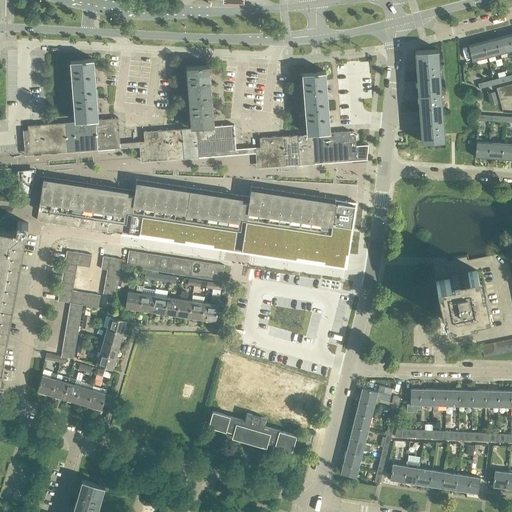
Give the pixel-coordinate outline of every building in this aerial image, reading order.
[(507,36),(494,39),(498,54),(511,51),(507,36)] [(494,39),(481,43),(485,58),(498,54),(494,39)] [(485,58),(481,43),(469,46),(468,46),(472,62),(473,61),(485,58)] [(438,51),(439,51),(439,50),(415,52),(415,53),(415,52),(418,82),(440,80),(438,51)] [(93,59),(71,61),(73,92),(96,90),(93,59)] [(209,66),(187,67),(189,98),(212,96),(209,66)] [(325,72),(303,74),(305,104),(328,102),(325,72)] [(442,110),(440,80),(418,82),(420,112),(442,110)] [(491,81),(478,84),(479,89),(493,86),(491,81)] [(505,99),(511,98),(508,86),(502,87),(505,99)] [(497,89),(500,101),(505,99),(502,87),(497,89)] [(96,90),(73,92),(76,122),(88,121),(95,121),(98,121),(96,90)] [(494,93),(488,94),(491,105),(497,104),(494,93)] [(212,96),(189,98),(192,129),(196,128),(214,127),(212,96)] [(328,102),(305,104),(308,135),(312,134),(330,133),(328,102)] [(442,110),(420,112),(422,142),(421,142),(421,143),(445,141),(445,140),(444,140),(442,110)] [(50,124),(28,126),(28,131),(29,141),(30,151),(52,149),(60,149),(60,150),(61,151),(62,151),(63,152),(64,152),(65,152),(66,152),(67,152),(68,152),(69,152),(70,152),(70,151),(71,151),(72,151),(74,152),(75,152),(86,151),(98,150),(97,146),(105,145),(109,149),(112,145),(120,144),(119,129),(118,119),(99,120),(98,121),(95,121),(88,121),(76,122),(75,122),(72,123),(50,124)] [(159,131),(143,132),(144,142),(146,157),(161,156),(168,155),(168,160),(236,155),(236,150),(235,135),(235,133),(234,125),(218,126),(215,127),(214,127),(196,128),(192,129),(191,129),(181,129),(166,130),(159,131)] [(330,133),(312,134),(314,159),(314,160),(315,164),(319,164),(339,162),(367,160),(368,145),(359,146),(356,146),(355,136),(350,136),(350,132),(331,133),(330,133)] [(282,137),(260,138),(260,148),(261,163),(262,168),(315,164),(314,160),(314,159),(312,134),(308,135),(307,135),(297,136),(282,137)] [(476,157),(490,158),(491,143),(477,142),(477,141),(476,141),(475,158),(476,158),(476,157)] [(504,144),(491,143),(490,158),(503,159),(504,144)] [(511,144),(504,144),(503,159),(511,159),(511,144)] [(17,171),(18,174),(18,182),(19,193),(31,195),(34,179),(36,169),(17,171)] [(130,222),(128,235),(235,252),(236,241),(238,231),(239,221),(240,218),(242,202),(242,200),(243,199),(243,196),(137,180),(135,195),(134,197),(132,212),(131,215),(130,222)] [(40,201),(37,219),(38,220),(38,221),(39,221),(39,222),(40,222),(49,223),(122,234),(128,235),(130,222),(131,215),(132,212),(134,197),(128,196),(128,194),(127,193),(127,194),(43,181),(40,201)] [(236,241),(235,252),(241,253),(346,269),(356,203),(251,187),(250,197),(243,196),(243,199),(242,200),(242,202),(240,218),(239,221),(238,231),(236,241)] [(1,230),(0,235),(0,300),(11,302),(23,234),(26,235),(28,224),(11,221),(9,231),(1,230)] [(129,251),(127,267),(133,268),(139,269),(145,270),(151,271),(153,255),(147,254),(141,253),(135,252),(129,251)] [(77,266),(83,267),(85,254),(79,253),(77,266)] [(92,255),(85,254),(83,267),(90,268),(92,255)] [(153,255),(151,271),(156,272),(162,273),(165,257),(159,256),(153,255)] [(165,257),(162,273),(168,273),(174,274),(180,275),(183,260),(177,259),(171,258),(165,257)] [(122,260),(115,259),(113,271),(120,273),(122,260)] [(183,260),(180,275),(186,276),(192,277),(194,261),(188,260),(183,260)] [(194,261),(192,277),(198,278),(204,279),(210,280),(212,264),(206,263),(200,262),(194,261)] [(76,273),(77,266),(71,265),(65,264),(64,270),(76,273)] [(212,264),(210,280),(216,281),(222,282),(224,266),(218,265),(212,264)] [(75,279),(76,273),(64,270),(63,277),(75,279)] [(106,277),(119,279),(120,273),(113,271),(108,270),(106,277)] [(453,279),(436,282),(441,307),(444,306),(447,323),(472,318),(471,315),(488,312),(482,287),(480,288),(477,271),(452,276),(453,279)] [(120,273),(118,286),(124,287),(126,274),(120,273)] [(74,285),(75,279),(63,277),(62,283),(74,285)] [(104,288),(117,290),(118,284),(106,282),(104,288)] [(62,283),(61,289),(73,291),(74,285),(62,283)] [(206,288),(206,289),(221,291),(221,285),(207,283),(206,288)] [(128,291),(126,308),(139,310),(143,294),(144,288),(144,286),(138,285),(137,287),(136,293),(129,292),(129,291),(128,291)] [(117,290),(104,288),(103,294),(116,296),(117,290)] [(143,294),(139,310),(152,312),(154,296),(155,290),(144,288),(143,294)] [(61,289),(61,290),(60,296),(72,298),(73,291),(61,289)] [(154,296),(152,312),(164,314),(167,298),(168,291),(156,289),(155,296),(154,296)] [(59,302),(71,304),(72,298),(60,296),(59,302)] [(205,303),(202,320),(215,322),(216,322),(218,305),(219,297),(212,296),(211,304),(205,303)] [(108,297),(106,309),(113,310),(115,298),(108,297)] [(167,298),(164,314),(177,316),(179,300),(167,298)] [(0,369),(0,366),(11,302),(0,300),(0,381),(2,370),(0,369)] [(179,300),(177,316),(190,318),(192,301),(179,300)] [(192,301),(190,318),(202,320),(205,303),(192,301)] [(76,305),(71,304),(70,310),(82,312),(83,306),(82,306),(76,305)] [(70,310),(69,316),(81,318),(82,312),(70,310)] [(111,317),(107,329),(123,333),(126,322),(127,322),(127,321),(110,316),(110,317),(111,317)] [(104,341),(120,345),(123,333),(107,329),(104,341)] [(66,333),(65,339),(77,341),(78,335),(66,333)] [(104,341),(100,353),(116,357),(120,345),(104,341)] [(499,342),(502,355),(508,354),(505,341),(499,342)] [(499,342),(494,344),(496,356),(502,355),(499,342)] [(494,344),(488,345),(490,358),(496,356),(494,344)] [(484,359),(490,358),(488,345),(482,346),(484,359)] [(63,351),(61,356),(67,357),(67,358),(74,359),(75,353),(63,351)] [(116,357),(100,353),(97,364),(96,365),(113,370),(113,369),(116,357)] [(45,360),(60,362),(61,356),(46,354),(45,360)] [(42,375),(38,392),(39,392),(39,391),(51,395),(56,379),(43,376),(43,375),(42,375)] [(97,375),(94,384),(101,386),(103,377),(97,375)] [(56,379),(51,395),(64,399),(68,383),(69,378),(63,376),(61,381),(56,379)] [(68,383),(64,399),(76,402),(80,387),(68,383)] [(93,390),(80,387),(76,402),(88,406),(93,390)] [(93,390),(88,406),(101,409),(101,410),(107,390),(101,389),(94,387),(93,390)] [(362,389),(359,401),(374,405),(376,399),(389,402),(391,395),(362,388),(362,389)] [(423,405),(424,390),(411,390),(411,389),(410,389),(410,405),(411,405),(416,405),(416,410),(420,410),(420,405),(423,405)] [(436,390),(424,390),(423,405),(436,405),(436,390)] [(436,390),(436,405),(449,406),(449,390),(436,390)] [(462,391),(449,390),(449,406),(461,406),(462,391)] [(462,391),(461,406),(474,406),(474,391),(462,391)] [(487,391),(474,391),(474,406),(487,406),(487,391)] [(487,391),(487,406),(499,407),(500,391),(487,391)] [(511,404),(511,391),(500,391),(499,407),(511,407),(511,404)] [(371,417),(374,405),(359,401),(356,413),(371,417)] [(275,445),(292,450),(296,436),(279,430),(279,431),(264,427),(266,419),(261,417),(259,423),(251,421),(253,415),(247,413),(245,421),(230,417),(230,416),(213,411),(209,426),(233,433),(232,438),(266,447),(268,443),(275,445)] [(368,429),(371,417),(356,413),(353,425),(368,429)] [(365,441),(368,429),(353,425),(350,437),(365,441)] [(362,453),(365,441),(350,437),(347,449),(362,453)] [(265,452),(248,447),(245,457),(262,462),(265,452)] [(362,453),(347,449),(344,461),(359,465),(362,453)] [(356,477),(359,465),(344,461),(341,473),(340,473),(340,474),(356,478),(356,477)] [(403,482),(405,466),(393,465),(393,464),(392,464),(390,480),(391,480),(403,482)] [(405,466),(403,482),(416,483),(418,468),(405,466)] [(430,470),(418,468),(416,483),(428,485),(430,470)] [(430,470),(428,485),(441,487),(443,472),(430,470)] [(494,487),(506,488),(508,472),(495,471),(493,487),(494,487)] [(455,474),(443,472),(441,487),(453,489),(455,474)] [(468,476),(455,474),(453,489),(466,491),(468,476)] [(479,478),(468,476),(466,491),(477,493),(480,477),(479,477),(479,478)] [(74,510),(81,511),(96,511),(104,487),(105,488),(105,487),(82,480),(82,481),(74,510)]
